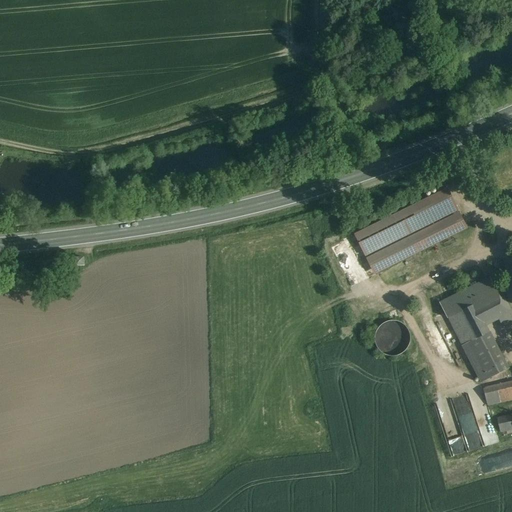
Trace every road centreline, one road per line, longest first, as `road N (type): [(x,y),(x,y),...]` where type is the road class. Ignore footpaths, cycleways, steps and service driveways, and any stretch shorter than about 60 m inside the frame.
road 1 (secondary): [(511,112),(418,153),(261,203),(0,245)]
road 2 (track): [(333,84),(104,151),(74,155),(0,142)]
